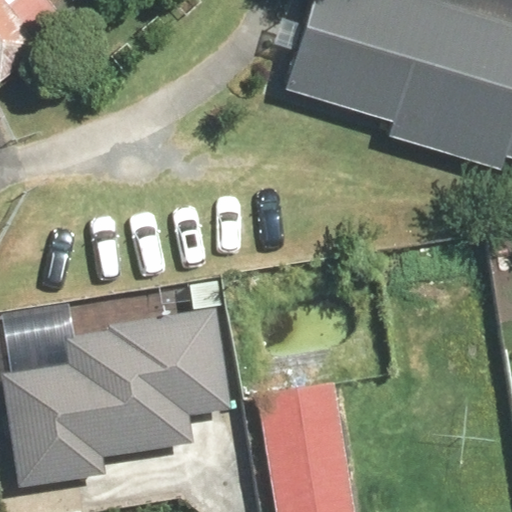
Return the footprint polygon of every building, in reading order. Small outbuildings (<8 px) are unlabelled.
[(0,0),(0,79),(39,49),(0,0)] [(511,0),(310,0),(282,92),(511,160),(511,0)] [(463,242),(405,245),(407,283),(465,280),(463,242)] [(0,372),(0,378),(16,492),(104,480),(101,458),(191,446),(186,414),(221,409),(208,321),(58,342),(61,364),(0,372)] [(352,511),(331,385),(255,398),(274,511),(352,511)]
